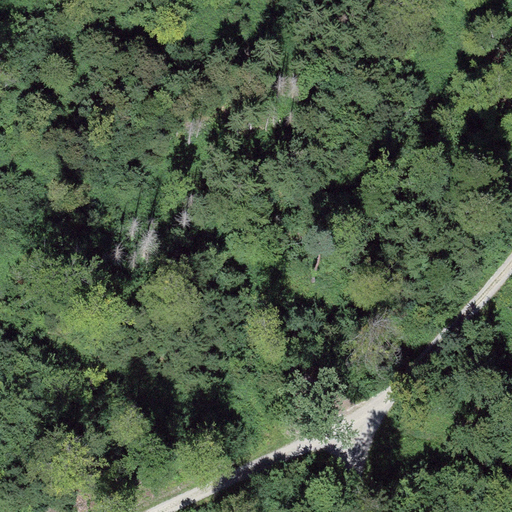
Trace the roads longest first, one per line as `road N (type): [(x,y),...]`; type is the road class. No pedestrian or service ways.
road 1 (track): [(152,511),(424,376),(511,267)]
road 2 (track): [(424,376),(371,511)]
